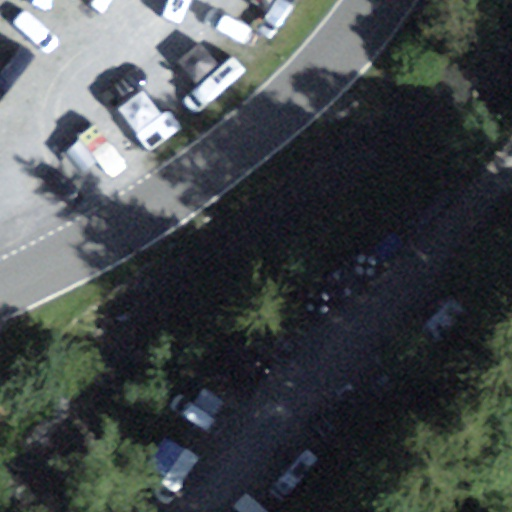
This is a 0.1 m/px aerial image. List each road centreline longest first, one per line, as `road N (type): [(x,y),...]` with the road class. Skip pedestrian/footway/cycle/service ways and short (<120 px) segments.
road 1 (tertiary): [(379,0),(281,111),(149,210),(0,290)]
road 2 (track): [(202,511),(511,142)]
